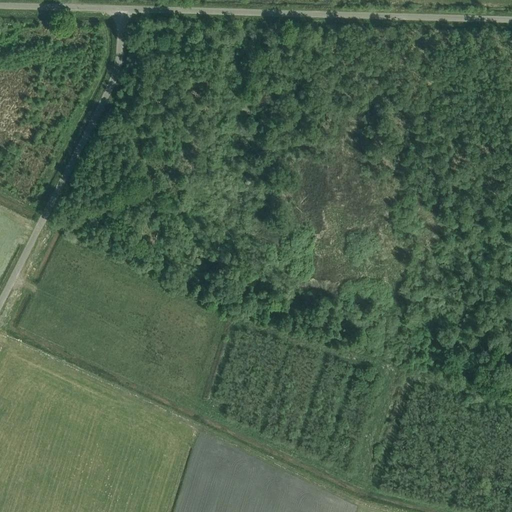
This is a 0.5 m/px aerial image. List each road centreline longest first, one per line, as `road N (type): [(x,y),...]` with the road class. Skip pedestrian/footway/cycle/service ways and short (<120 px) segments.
road 1 (unclassified): [(511,20),(120,9)]
road 2 (unclassified): [(0,302),(115,78),(120,9)]
road 3 (unclassified): [(0,5),(120,9)]
